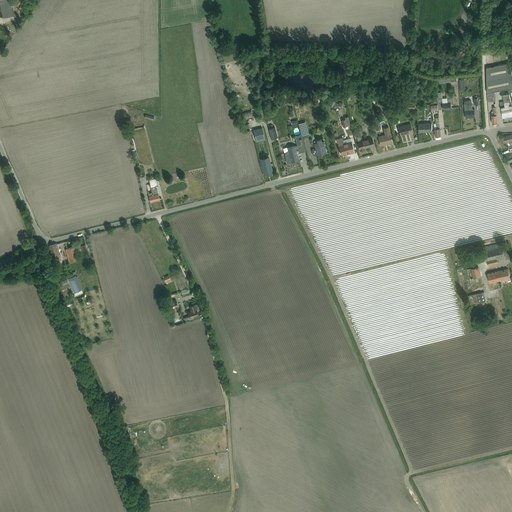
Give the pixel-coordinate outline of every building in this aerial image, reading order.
[(0,0),(0,1),(2,18),(14,16),(12,5),(8,5),(6,0),(0,0)] [(490,66),(491,91),(508,88),(508,94),(511,93),(511,77),(510,64),(490,66)] [(401,87),(405,76),(400,75),(396,85),(401,87)] [(145,113),(143,119),(153,122),(155,116),(145,113)] [(240,116),(241,122),(253,119),(252,113),(240,116)] [(345,121),(346,127),(354,126),(352,118),(348,118),(348,120),(345,121)] [(400,134),(412,132),(411,123),(399,126),(400,134)] [(380,145),(392,142),(389,126),(383,127),(385,135),(378,137),(380,145)] [(266,140),(263,130),(255,133),(258,142),(266,140)] [(503,143),(511,140),(511,133),(501,137),(503,143)] [(360,149),(374,146),(372,136),(358,139),(360,149)] [(342,155),(355,151),(352,141),(344,143),(343,137),(338,138),(342,155)] [(318,155),(327,153),(323,138),(314,140),(318,155)] [(287,163),(299,160),(297,152),(299,152),(297,145),(288,147),(289,150),(284,151),(287,163)] [(264,174),(273,172),(269,156),(260,158),(264,174)] [(150,201),(159,199),(156,185),(150,187),(152,191),(148,192),(150,201)] [(53,261),(61,258),(56,243),(48,246),(53,261)] [(503,249),(482,254),(484,261),(488,260),(489,265),(498,263),(497,258),(505,256),(503,249)] [(77,261),(75,251),(69,252),(71,263),(77,261)] [(486,300),(478,262),(467,265),(472,286),(465,287),(469,303),(486,300)] [(461,270),(459,264),(443,267),(444,274),(461,270)] [(491,282),(511,277),(509,268),(489,273),(491,282)] [(74,276),(69,278),(74,291),(80,289),(74,276)] [(174,276),(168,278),(170,284),(176,282),(174,276)] [(170,305),(177,319),(180,318),(175,308),(178,307),(176,303),(170,305)] [(189,315),(199,312),(196,304),(186,306),(189,315)]
